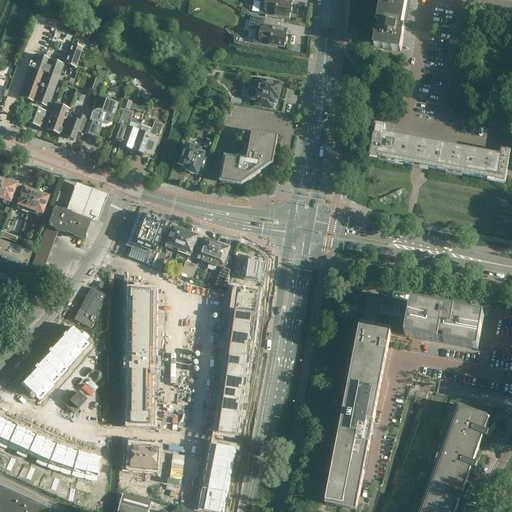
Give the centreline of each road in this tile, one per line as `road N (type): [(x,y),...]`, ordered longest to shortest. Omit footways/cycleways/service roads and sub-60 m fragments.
road 1 (secondary): [(245,511),(300,228)]
road 2 (residential): [(96,253),(194,292),(184,435)]
road 3 (secondary): [(300,228),(330,0)]
road 4 (tertiary): [(511,270),(300,228)]
road 5 (residential): [(0,388),(76,425),(184,435)]
road 6 (tertiary): [(300,228),(125,191)]
road 7 (residential): [(440,133),(405,128),(427,0)]
road 8 (unclassified): [(0,373),(96,253)]
road 9 (residential): [(463,0),(440,133)]
road 10 (tertiary): [(125,191),(0,142)]
